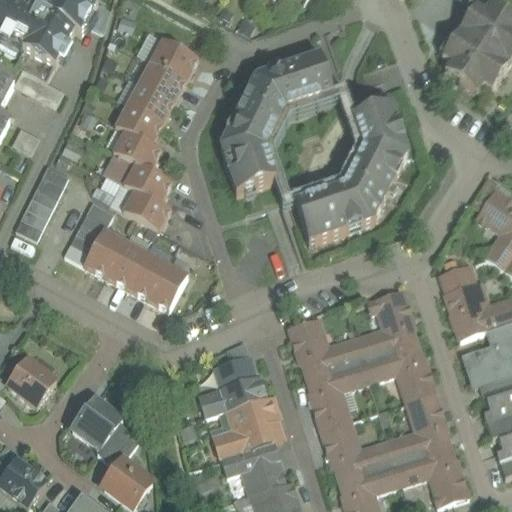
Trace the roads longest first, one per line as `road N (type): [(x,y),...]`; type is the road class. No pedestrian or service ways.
road 1 (residential): [(381,6),(246,51),(187,147),(235,294),(255,313)]
road 2 (residential): [(485,511),(411,272)]
road 3 (residential): [(255,313),(318,511)]
road 4 (residential): [(381,6),(436,126),(481,161)]
road 5 (residential): [(411,272),(331,281),(255,313)]
road 6 (residential): [(128,331),(34,452)]
road 7 (residential): [(128,331),(0,265)]
road 8 (residential): [(255,313),(236,336),(207,347),(178,348),(128,331)]
road 9 (residential): [(481,161),(444,231),(411,272)]
